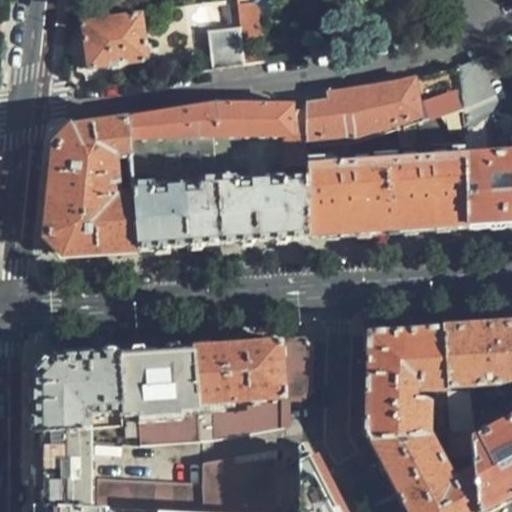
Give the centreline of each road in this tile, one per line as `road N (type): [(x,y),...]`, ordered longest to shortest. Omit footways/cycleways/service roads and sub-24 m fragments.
road 1 (residential): [(27,115),(410,62),(468,43)]
road 2 (secondary): [(5,313),(338,290)]
road 3 (residential): [(338,290),(336,430),(369,510)]
road 4 (primary): [(5,313),(27,115)]
road 5 (secondary): [(338,290),(511,277)]
